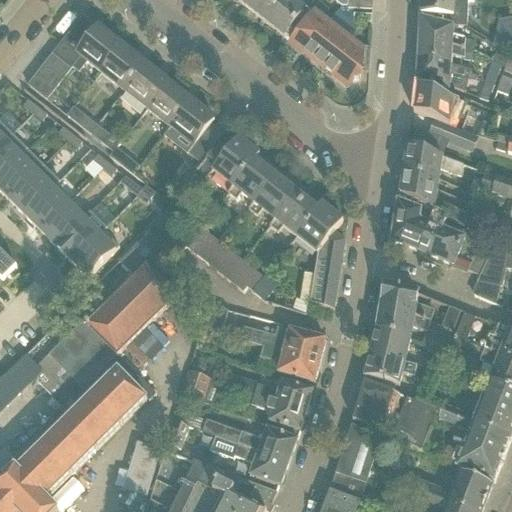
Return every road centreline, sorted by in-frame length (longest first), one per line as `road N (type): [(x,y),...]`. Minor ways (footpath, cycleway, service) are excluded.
road 1 (residential): [(379,166),(328,156),(134,0)]
road 2 (residential): [(298,511),(327,442),(362,267)]
road 3 (residential): [(379,166),(392,0)]
road 4 (residential): [(511,327),(362,267)]
